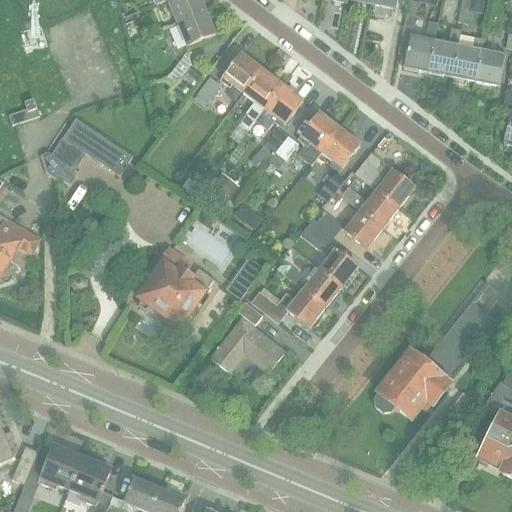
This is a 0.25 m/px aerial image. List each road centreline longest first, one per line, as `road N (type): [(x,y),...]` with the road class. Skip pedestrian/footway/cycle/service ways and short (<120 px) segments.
road 1 (tertiary): [(366,511),(39,372),(0,363)]
road 2 (residential): [(476,176),(244,0)]
road 3 (residential): [(316,379),(476,176)]
